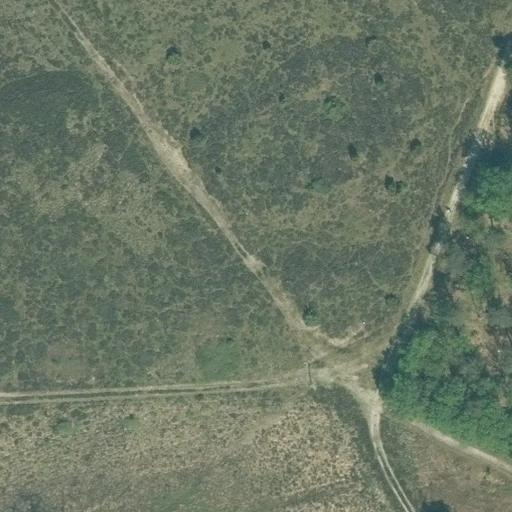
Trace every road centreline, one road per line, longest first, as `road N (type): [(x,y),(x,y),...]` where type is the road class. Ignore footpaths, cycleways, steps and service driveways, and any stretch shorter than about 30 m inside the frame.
road 1 (track): [(511,466),(376,398),(511,47)]
road 2 (track): [(333,376),(61,0)]
road 3 (track): [(0,389),(333,376)]
road 4 (track): [(333,376),(376,398),(373,435),(410,511)]
